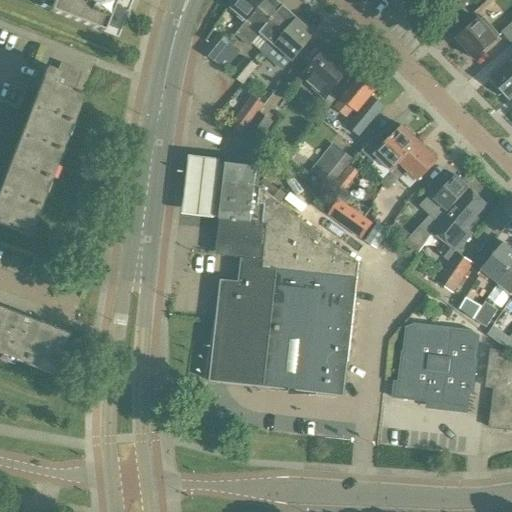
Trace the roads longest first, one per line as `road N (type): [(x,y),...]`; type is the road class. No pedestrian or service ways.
road 1 (residential): [(159,484),(503,499)]
road 2 (tertiary): [(146,483),(138,421),(142,234)]
road 3 (tertiary): [(142,234),(116,332),(111,479)]
road 4 (residential): [(340,0),(511,169)]
road 5 (tertiary): [(142,234),(167,69),(190,0)]
